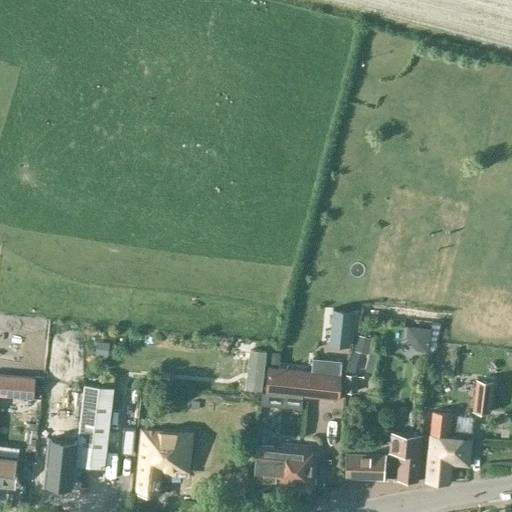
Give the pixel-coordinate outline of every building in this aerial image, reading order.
[(340,313),(334,339),(354,343),(359,317),(360,312),(341,308),(340,313)] [(432,323),(431,330),(429,353),(433,353),(442,324),(432,323)] [(423,352),(429,353),(431,330),(409,328),(408,338),(412,346),(418,350),(423,352)] [(372,339),(358,336),(355,350),(369,353),(372,339)] [(267,367),(265,391),(338,399),(342,361),(312,358),(311,372),(267,367)] [(0,373),(0,395),(34,399),(36,377),(0,373)] [(357,374),(345,373),(345,393),(357,393),(357,374)] [(488,412),(491,383),(475,381),(472,411),(488,412)] [(79,441),(76,463),(81,464),(106,466),(115,386),(85,383),(79,441)] [(124,437),(140,438),(142,415),(126,413),(124,437)] [(427,434),(423,480),(448,482),(448,481),(450,464),(470,466),(473,438),(449,436),(451,415),(432,413),(431,422),(430,434),(427,434)] [(191,469),(194,433),(142,428),(137,490),(162,492),(164,470),(174,471),(174,468),(191,469)] [(423,434),(391,431),(389,452),(399,453),(396,479),(419,481),(423,434)] [(50,438),(45,482),(73,485),(74,469),(81,470),(81,464),(76,463),(79,441),(50,438)] [(312,490),(315,461),(311,461),(312,446),(288,444),(287,448),(262,446),(261,458),(259,458),(257,479),(282,481),(281,487),(312,490)] [(385,477),(385,455),(348,454),(347,477),(385,477)] [(0,482),(13,484),(16,458),(0,456),(0,482)]
